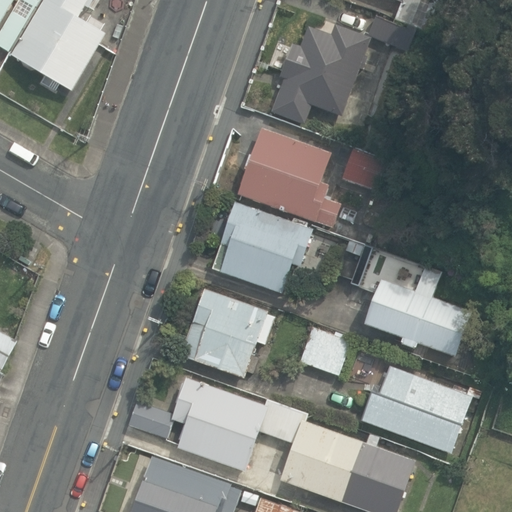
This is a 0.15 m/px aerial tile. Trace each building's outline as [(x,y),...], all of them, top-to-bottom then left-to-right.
[(0,0),(0,28),(17,0),(0,0)] [(20,0),(0,36),(0,47),(10,53),(41,0),(20,0)] [(47,0),(15,55),(76,91),(109,36),(80,18),(90,0),(47,0)] [(276,105),(310,118),(315,106),(345,117),(362,69),(365,70),(370,57),(368,56),(374,38),(410,51),(418,29),(437,36),(450,1),(447,0),(399,0),(404,2),(398,20),(411,25),(409,28),(378,17),(371,36),(337,24),(333,35),(311,26),(303,46),(295,43),(282,78),(286,79),(276,105)] [(242,194),(336,227),(344,205),(327,199),(332,186),(323,183),(334,153),(265,129),(242,194)] [(344,180),(380,194),(392,162),(356,149),(344,180)] [(216,268),(286,291),(295,263),(303,266),(315,230),(237,204),(216,268)] [(373,264),(377,251),(366,247),(362,260),(373,264)] [(457,358),(474,312),(383,278),(366,325),(405,340),(403,345),(417,350),(420,344),(457,358)] [(185,356),(248,377),(261,341),(268,344),(278,317),(270,314),(271,312),(208,290),(185,356)] [(304,361),(342,375),(354,341),(317,327),(304,361)] [(0,368),(4,371),(19,343),(0,331),(0,368)] [(365,419),(454,452),(475,396),(393,366),(384,392),(375,390),(365,419)] [(285,479),(377,511),(400,511),(419,462),(379,448),(383,438),(374,434),(371,444),(309,422),(311,414),(271,399),(269,406),(189,378),(176,414),(141,401),(132,424),(169,438),(176,418),(189,423),(181,446),(250,471),(264,430),(298,442),(285,479)] [(135,511),(220,511),(221,511),(225,511),(226,511),(236,511),(244,490),(234,487),(235,484),(155,456),(135,511)] [(259,511),(303,511),(265,498),(259,511)]
